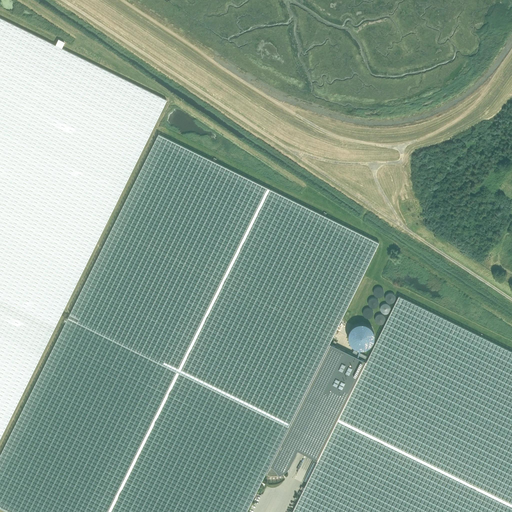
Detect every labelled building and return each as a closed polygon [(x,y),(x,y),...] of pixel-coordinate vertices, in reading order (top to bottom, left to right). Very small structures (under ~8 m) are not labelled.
[(0,17),(0,437),(167,100),(61,48),(55,45),(0,17)] [(58,39),(55,45),(61,48),(64,42),(58,39)] [(298,450),(318,460),(292,511),(511,511),(511,351),(399,296),(367,361),(365,360),(367,356),(354,350),(352,354),(331,342),(291,423),(290,422),(379,242),(159,134),(0,456),(0,507),(10,511),(246,511),(289,425),(290,426),(266,474),(267,474),(270,475),(273,475),(277,475),(281,474),(285,472),(288,469),(290,465),(298,450)] [(384,290),(382,288),(381,287),(379,287),(377,287),(375,288),(374,290),(374,292),(374,294),(375,296),(377,297),(379,297),(381,297),(382,296),(384,294),(384,292),(384,290)] [(395,296),(394,294),(392,293),(390,293),(388,293),(387,294),(386,296),(385,298),(386,300),(387,302),(388,303),(390,303),(392,303),(394,302),(395,300),(396,298),(395,296)] [(368,300),(368,302),(369,304),(370,306),(371,307),(373,308),(375,307),(377,306),(378,304),(379,302),(378,300),(377,299),(375,298),(373,297),(371,298),(370,299),(368,300)] [(390,306),(389,305),(387,303),(385,303),(383,303),(382,305),(380,306),(380,308),(380,310),(382,312),(383,313),(385,314),(387,313),(389,312),(390,310),(391,308),(390,306)] [(373,311),(372,309),(370,308),(368,308),(366,308),(364,309),(363,311),(363,313),(363,315),(364,317),(366,318),(368,318),(370,318),(372,317),(373,315),(373,313),(373,311)] [(376,317),(375,319),(376,321),(377,323),(378,324),(380,324),(382,324),(384,323),(385,321),(386,319),(385,317),(384,315),(382,314),(380,314),(378,314),(377,315),(376,317)] [(349,333),(349,336),(349,339),(350,342),(352,345),(354,347),(357,348),(360,349),(364,349),(367,348),(369,346),(372,344),(374,342),(375,339),(375,335),(374,332),(373,329),(371,327),(369,325),(366,324),(363,323),(360,323),(357,324),(354,325),(352,327),(350,330),(349,333)]
